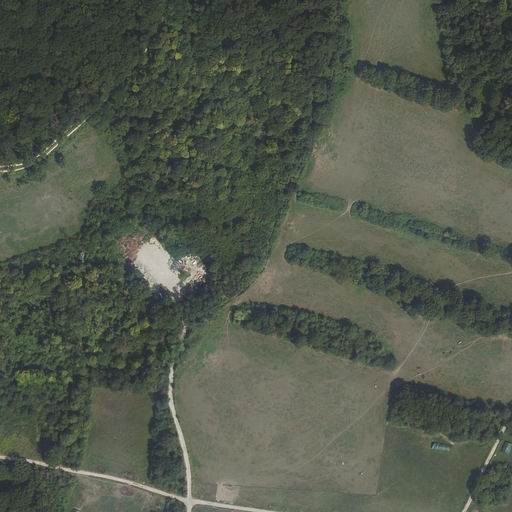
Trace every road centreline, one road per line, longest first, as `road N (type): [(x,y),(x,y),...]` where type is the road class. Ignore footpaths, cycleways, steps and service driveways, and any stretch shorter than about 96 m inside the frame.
road 1 (track): [(189,511),(189,464),(169,374),(175,349),(184,330),(270,259),(294,190),(351,91),(353,0)]
road 2 (track): [(190,501),(0,457)]
